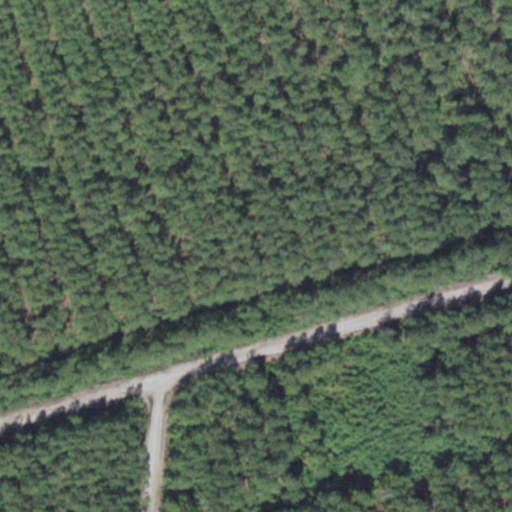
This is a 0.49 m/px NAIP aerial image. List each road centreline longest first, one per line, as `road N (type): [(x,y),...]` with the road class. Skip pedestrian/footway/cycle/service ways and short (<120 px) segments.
road 1 (track): [(511,283),(297,344),(173,391),(142,391),(0,430)]
road 2 (track): [(161,511),(173,391)]
